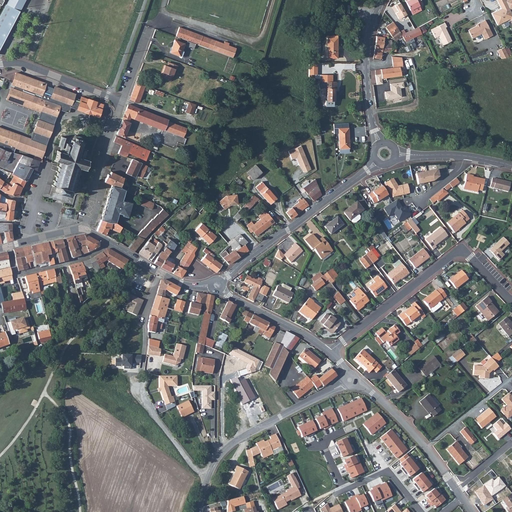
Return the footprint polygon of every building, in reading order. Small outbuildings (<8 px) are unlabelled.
[(0,43),(22,0),(8,0),(0,16),(0,43)] [(406,0),(405,1),(409,10),(419,5),(422,4),(420,0),(406,0)] [(511,24),(511,15),(509,10),(507,5),(505,1),(504,0),(496,0),(500,9),(491,13),(497,25),(510,19),(511,20),(511,23),(511,24)] [(400,2),(394,5),(398,11),(395,12),(398,18),(406,14),(400,2)] [(419,5),(409,10),(412,15),(422,11),(419,5)] [(479,24),(476,26),(467,30),(471,38),(480,33),(483,39),(492,35),(484,20),(478,23),(479,24)] [(402,36),(401,34),(393,22),(385,27),(392,37),(395,41),(402,36)] [(444,23),(430,30),(434,38),(438,36),(442,45),(450,41),(444,28),(446,27),(444,23)] [(405,41),(421,34),(418,27),(401,34),(402,36),(405,41)] [(179,28),(176,37),(190,42),(234,58),(237,49),(225,44),(220,42),(212,40),(210,45),(201,43),(203,37),(179,28)] [(327,56),(337,56),(336,34),(326,34),(327,56)] [(384,37),(376,36),(374,49),(374,51),(382,52),(383,44),(384,37)] [(212,40),(203,37),(201,43),(210,45),(212,40)] [(169,52),(179,56),(184,44),(174,40),(169,52)] [(320,43),(311,43),(311,55),(320,55),(320,43)] [(496,50),(500,59),(508,57),(503,47),(496,50)] [(392,77),(404,75),(402,67),(400,57),(391,56),(393,68),(391,68),(392,77)] [(315,75),(317,75),(317,62),(309,62),(309,75),(315,75)] [(162,78),(171,81),(176,70),(178,70),(179,67),(170,63),(168,67),(166,66),(162,78)] [(382,78),(382,80),(386,79),(386,77),(392,77),(391,68),(381,69),(381,73),(382,78)] [(25,76),(20,74),(16,84),(43,94),(47,84),(31,78),(31,80),(25,78),(25,76)] [(331,82),(326,82),(326,78),(320,78),(320,82),(319,84),(319,88),(320,89),(326,89),(327,101),(325,101),(325,106),(333,106),(333,89),(335,89),(335,82),(331,82)] [(43,94),(16,84),(13,83),(13,85),(14,85),(14,88),(11,87),(7,100),(10,102),(13,100),(17,102),(17,103),(29,107),(30,106),(35,108),(36,110),(41,112),(45,99),(39,97),(40,95),(42,96),(43,94)] [(145,86),(136,83),(130,100),(139,104),(145,86)] [(403,83),(390,84),(390,92),(385,92),(386,100),(401,99),(400,89),(404,89),(403,83)] [(55,86),(51,97),(72,105),(76,94),(55,86)] [(41,112),(38,119),(55,124),(61,105),(45,99),(41,112)] [(99,117),(100,114),(103,105),(88,99),(87,104),(80,102),(77,110),(99,117)] [(17,102),(13,100),(11,104),(33,112),(35,108),(30,106),(29,107),(17,103),(17,102)] [(185,112),(193,114),(196,104),(189,101),(185,112)] [(167,120),(128,104),(126,112),(136,116),(135,119),(163,130),(164,130),(167,121),(167,120)] [(125,115),(117,135),(124,138),(130,123),(129,123),(131,118),(125,115)] [(38,119),(30,139),(47,145),(55,124),(38,119)] [(187,128),(167,121),(164,130),(183,138),(187,128)] [(0,127),(0,148),(6,151),(11,153),(13,153),(16,148),(43,157),(47,145),(30,139),(5,129),(0,127)] [(347,127),(338,128),(339,148),(349,147),(347,127)] [(80,168),(85,170),(87,161),(88,161),(89,159),(88,159),(90,151),(87,150),(87,149),(84,148),(85,143),(82,137),(76,136),(68,140),(63,138),(63,137),(62,137),(61,141),(60,141),(59,146),(62,147),(60,151),(58,151),(57,152),(58,153),(56,160),(55,160),(55,161),(60,162),(59,167),(58,166),(58,168),(59,168),(58,171),(57,171),(56,172),(57,173),(57,176),(55,175),(55,177),(56,177),(55,180),(54,180),(53,181),(55,182),(54,185),(53,185),(52,186),(54,187),(54,186),(57,187),(56,192),(67,195),(68,191),(73,193),(74,191),(73,191),(74,187),(75,188),(75,187),(74,186),(75,183),(76,183),(77,182),(76,181),(77,178),(78,179),(78,177),(77,177),(78,173),(79,174),(79,173),(79,172),(80,168)] [(122,146),(118,154),(118,155),(123,156),(127,156),(128,153),(135,156),(139,147),(116,137),(114,143),(122,146)] [(301,145),(287,150),(291,160),(296,158),(300,168),(302,168),(303,172),(311,169),(301,145)] [(150,151),(139,147),(135,156),(146,160),(150,151)] [(0,159),(6,161),(9,156),(11,153),(6,151),(0,148),(0,159)] [(22,156),(20,160),(13,173),(26,180),(27,181),(33,169),(33,168),(29,167),(31,159),(29,158),(22,156)] [(33,168),(33,169),(36,170),(40,161),(31,159),(29,167),(33,168)] [(133,160),(127,174),(135,178),(137,175),(142,163),(133,160)] [(261,172),(255,165),(247,172),(252,179),(261,172)] [(0,167),(0,173),(8,178),(11,172),(0,167)] [(437,170),(415,175),(417,185),(433,182),(438,177),(437,170)] [(13,173),(11,172),(8,178),(11,182),(14,183),(23,187),(26,180),(13,173)] [(110,175),(123,181),(124,180),(125,180),(126,179),(111,173),(110,175)] [(105,182),(112,185),(121,188),(122,185),(123,181),(110,175),(108,175),(105,182)] [(472,189),(471,192),(476,193),(477,191),(481,192),(484,180),(480,179),(479,180),(471,178),(472,176),(465,175),(463,187),(472,189)] [(385,184),(393,198),(409,194),(407,186),(398,188),(393,179),(385,184)] [(458,182),(455,179),(448,184),(451,188),(458,182)] [(495,179),(493,188),(508,192),(510,183),(495,179)] [(313,201),(321,195),(315,180),(306,186),(305,184),(302,186),(313,201)] [(12,187),(4,181),(0,188),(0,189),(5,193),(18,196),(23,187),(14,183),(12,187)] [(255,187),(268,203),(275,198),(261,181),(255,187)] [(105,207),(102,217),(116,221),(117,218),(115,218),(116,213),(118,213),(118,214),(122,215),(122,216),(127,218),(131,202),(126,201),(125,202),(122,201),(122,202),(119,201),(121,196),(123,196),(124,192),(126,192),(127,190),(121,188),(112,185),(107,200),(108,200),(106,207),(105,207)] [(122,185),(121,188),(127,190),(126,192),(135,195),(137,191),(124,186),(122,185)] [(387,196),(386,194),(382,189),(382,188),(367,196),(373,205),(387,196)] [(447,194),(442,189),(431,197),(435,201),(436,203),(447,194)] [(0,208),(14,211),(15,201),(7,199),(4,196),(0,193),(0,208)] [(228,204),(230,204),(237,203),(236,194),(226,196),(217,202),(222,208),(228,204)] [(151,209),(153,202),(140,196),(137,203),(151,209)] [(259,199),(254,196),(247,203),(251,207),(259,199)] [(306,203),(304,200),(302,201),(301,200),(286,213),(291,219),(306,207),(304,205),(306,203)] [(395,201),(382,208),(388,217),(393,214),(398,222),(409,216),(404,207),(400,209),(399,207),(400,207),(398,200),(395,201)] [(356,202),(349,207),(350,208),(344,213),(349,220),(351,222),(353,222),(358,219),(359,216),(357,214),(362,211),(356,202)] [(251,207),(247,203),(243,207),(247,211),(251,207)] [(138,235),(140,236),(145,239),(153,229),(169,214),(162,207),(157,214),(156,213),(151,218),(138,235)] [(0,217),(13,220),(14,211),(0,208),(0,217)] [(459,226),(464,222),(468,219),(462,211),(446,223),(454,233),(459,229),(458,229),(457,227),(459,225),(459,226)] [(242,216),(238,212),(233,218),(236,221),(242,216)] [(274,222),(267,214),(261,219),(254,224),(252,222),(247,226),(249,229),(248,230),(251,233),(253,231),(257,235),(274,222)] [(324,227),(330,235),(342,225),(336,217),(324,227)] [(97,231),(106,235),(108,229),(119,233),(121,227),(115,224),(101,220),(97,231)] [(419,231),(410,220),(406,223),(411,229),(415,234),(419,231)] [(13,223),(0,222),(0,232),(6,231),(12,230),(12,229),(13,223)] [(212,236),(213,234),(202,224),(195,232),(206,242),(209,239),(212,236)] [(403,225),(400,227),(405,234),(408,231),(403,225)] [(155,233),(159,236),(165,229),(162,226),(155,233)] [(424,240),(432,250),(435,248),(434,246),(447,236),(440,228),(424,240)] [(240,234),(234,238),(241,247),(244,244),(248,242),(240,234)] [(84,235),(73,237),(76,245),(77,244),(79,248),(86,245),(84,242),(86,241),(84,235)] [(98,243),(84,235),(86,241),(84,242),(86,245),(86,247),(99,244),(98,243)] [(327,253),(328,254),(332,251),(321,238),(318,241),(320,244),(319,244),(312,235),(304,240),(311,250),(312,249),(320,259),(327,253)] [(140,236),(129,249),(135,252),(145,239),(140,236)] [(153,236),(139,254),(151,261),(158,251),(162,245),(162,244),(153,236)] [(189,242),(181,236),(179,240),(187,246),(189,242)] [(76,245),(73,237),(66,238),(70,251),(78,249),(76,245)] [(503,237),(488,250),(498,262),(505,256),(501,252),(509,244),(503,237)] [(234,238),(227,243),(228,245),(230,247),(240,257),(249,250),(244,244),(241,247),(234,238)] [(61,240),(52,242),(55,254),(57,253),(59,261),(57,261),(58,263),(68,261),(61,240)] [(168,248),(160,267),(170,272),(174,263),(167,259),(173,249),(175,250),(177,247),(175,246),(178,242),(176,240),(174,242),(171,240),(166,246),(168,248)] [(51,255),(48,243),(47,243),(35,245),(38,257),(39,257),(41,265),(42,265),(43,267),(45,267),(44,264),(48,263),(48,260),(49,259),(48,257),(49,257),(49,255),(51,255)] [(99,247),(99,244),(86,247),(89,253),(95,250),(99,247)] [(158,257),(154,263),(160,267),(168,248),(166,246),(163,244),(162,245),(158,251),(159,253),(161,251),(163,253),(160,258),(158,257)] [(196,248),(191,244),(187,250),(194,255),(193,252),(196,248)] [(288,254),(286,258),(291,263),(303,252),(295,244),(292,246),(293,247),(290,249),(288,254)] [(38,257),(35,245),(34,245),(31,246),(35,268),(41,266),(41,265),(39,257),(38,257)] [(86,247),(86,245),(79,248),(81,256),(89,253),(86,247)] [(35,268),(31,246),(23,248),(25,258),(28,270),(31,269),(30,264),(32,263),(33,268),(35,268)] [(230,247),(219,254),(228,264),(240,257),(230,247)] [(25,258),(23,248),(13,250),(16,260),(25,258)] [(205,248),(203,251),(206,253),(205,255),(201,261),(216,272),(222,264),(212,258),(207,254),(208,251),(205,248)] [(78,249),(70,251),(72,258),(74,259),(80,256),(78,249)] [(123,270),(129,261),(110,249),(107,250),(94,258),(101,270),(105,267),(102,264),(105,262),(108,261),(112,263),(123,270)] [(194,255),(187,250),(181,260),(189,265),(194,257),(194,255)] [(283,255),(278,250),(275,257),(280,260),(283,255)] [(408,261),(414,269),(429,258),(422,250),(408,261)] [(369,251),(368,252),(364,255),(368,259),(372,255),(369,251)] [(0,261),(9,260),(7,253),(6,252),(0,253),(0,261)] [(368,259),(364,255),(358,260),(365,269),(372,264),(368,259)] [(368,259),(372,264),(377,260),(372,255),(368,259)] [(25,258),(16,260),(19,272),(28,270),(25,258)] [(101,270),(94,258),(89,261),(82,262),(85,272),(84,272),(86,275),(87,279),(91,278),(87,270),(93,268),(97,273),(101,270)] [(9,260),(0,261),(0,269),(11,267),(9,260)] [(178,266),(186,270),(189,265),(181,260),(178,266)] [(85,272),(82,262),(70,266),(73,275),(76,284),(79,296),(83,295),(81,290),(79,281),(78,277),(86,275),(84,272),(85,272)] [(386,276),(393,285),(404,276),(405,277),(408,274),(400,264),(386,276)] [(178,266),(173,273),(181,278),(186,270),(178,266)] [(56,282),(57,285),(60,284),(60,286),(62,285),(59,268),(53,270),(56,282)] [(5,282),(13,279),(11,269),(0,271),(0,283),(5,283),(5,282)] [(40,291),(41,295),(44,293),(42,285),(56,282),(53,270),(36,274),(40,291)] [(328,272),(335,281),(338,278),(331,270),(328,272)] [(449,281),(455,289),(468,280),(461,271),(449,281)] [(323,276),(330,285),(335,281),(328,272),(323,276)] [(40,291),(36,274),(25,277),(29,292),(32,291),(33,293),(40,291)] [(261,283),(247,276),(244,283),(253,287),(258,289),(261,283)] [(367,289),(374,297),(386,288),(377,277),(372,281),(374,283),(367,289)] [(315,282),(310,286),(314,292),(324,285),(319,279),(315,282)] [(165,292),(165,291),(169,283),(163,280),(161,281),(158,289),(165,292)] [(165,291),(167,292),(177,296),(180,289),(177,287),(169,283),(165,291)] [(272,296),(288,302),(292,293),(289,292),(291,288),(282,284),(280,288),(277,287),(272,296)] [(262,285),(260,290),(255,300),(261,303),(264,296),(266,296),(269,289),(262,285)] [(260,290),(258,289),(253,287),(247,299),(254,303),(255,300),(260,290)] [(429,297),(423,302),(431,313),(441,306),(438,302),(446,296),(439,288),(436,291),(435,291),(428,296),(429,297)] [(158,289),(157,295),(164,298),(165,292),(158,289)] [(348,301),(355,310),(360,306),(361,306),(362,306),(367,301),(358,289),(350,296),(352,298),(348,301)] [(12,293),(13,300),(25,298),(22,292),(12,293)] [(205,305),(207,295),(198,293),(196,304),(191,303),(189,313),(199,316),(201,306),(205,307),(205,305)] [(337,293),(333,298),(339,305),(344,302),(337,293)] [(126,312),(136,316),(143,300),(129,295),(125,304),(129,306),(126,312)] [(150,316),(163,320),(164,319),(166,313),(167,309),(170,300),(164,298),(157,295),(150,316)] [(215,297),(207,295),(205,305),(212,307),(213,307),(215,297)] [(474,307),(484,318),(485,317),(488,320),(498,313),(490,303),(491,302),(486,297),(474,307)] [(13,300),(2,302),(3,314),(26,310),(25,298),(13,300)] [(298,312),(304,317),(305,316),(311,321),(320,309),(313,303),(313,302),(308,298),(298,312)] [(177,300),(174,311),(182,314),(185,302),(177,300)] [(236,306),(228,302),(222,315),(230,320),(236,306)] [(419,317),(422,320),(425,317),(414,303),(410,306),(411,307),(403,313),(402,313),(397,317),(405,327),(410,323),(410,324),(419,317)] [(203,347),(204,341),(210,315),(212,307),(205,305),(205,307),(197,343),(197,345),(203,347)] [(452,310),(457,317),(464,311),(459,305),(452,310)] [(166,313),(181,318),(182,314),(174,311),(167,309),(166,313)] [(253,316),(244,311),(242,315),(246,317),(244,321),(249,323),(253,316)] [(329,317),(325,314),(319,322),(323,325),(322,326),(332,333),(339,324),(329,316),(329,317)] [(230,320),(222,315),(220,318),(231,325),(233,322),(230,320)] [(149,324),(148,332),(155,333),(158,322),(162,323),(163,320),(150,316),(149,324)] [(253,316),(249,323),(255,327),(253,331),(258,333),(260,329),(258,328),(261,320),(253,316)] [(23,317),(10,321),(13,331),(18,329),(19,334),(28,331),(27,329),(30,328),(27,319),(25,320),(23,317)] [(511,335),(511,325),(506,318),(498,325),(509,338),(511,335)] [(260,329),(258,333),(260,335),(262,336),(264,331),(272,335),(276,327),(261,320),(258,328),(260,329)] [(374,334),(381,344),(384,342),(391,350),(393,350),(399,345),(400,343),(395,336),(399,333),(394,326),(384,333),(381,328),(374,334)] [(50,331),(38,334),(40,340),(52,337),(50,331)] [(280,344),(288,354),(299,339),(286,332),(285,334),(280,344)] [(267,374),(276,385),(279,380),(277,377),(288,354),(280,344),(278,341),(280,334),(279,334),(276,342),(264,368),(266,371),(267,368),(270,369),(267,374)] [(374,336),(372,337),(378,345),(380,343),(374,336)] [(149,339),(149,345),(158,348),(160,341),(149,339)] [(416,340),(413,343),(414,344),(418,349),(421,346),(416,340)] [(203,347),(211,350),(213,343),(204,341),(203,347)] [(186,346),(176,344),(173,356),(165,354),(162,362),(175,366),(180,363),(181,359),(183,360),(186,346)] [(160,356),(160,349),(158,348),(149,345),(147,354),(160,356)] [(232,347),(229,355),(248,364),(246,369),(238,370),(239,376),(258,370),(262,362),(232,347)] [(410,356),(415,352),(411,347),(406,351),(410,356)] [(305,349),(299,357),(314,369),(320,361),(305,349)] [(362,350),(354,359),(366,369),(365,370),(368,373),(372,369),(376,373),(381,367),(362,350)] [(451,357),(456,363),(464,356),(459,350),(451,357)] [(491,358),(493,361),(494,361),(496,363),(500,359),(496,354),(491,358)] [(131,362),(140,363),(141,355),(121,355),(121,359),(115,359),(114,366),(123,366),(123,369),(130,369),(131,366),(129,364),(131,362)] [(314,369),(299,357),(298,359),(312,371),(314,369)] [(432,364),(436,369),(440,366),(432,357),(424,364),(428,368),(432,364)] [(498,367),(493,361),(491,358),(486,362),(487,363),(483,367),(474,366),(473,376),(479,376),(479,379),(488,380),(489,374),(488,373),(489,372),(490,373),(493,371),(494,372),(498,367)] [(199,371),(212,374),(214,362),(197,359),(195,372),(199,373),(199,371)] [(418,369),(425,378),(436,369),(432,364),(428,368),(424,364),(418,369)] [(393,370),(384,377),(398,393),(406,386),(393,370)] [(314,386),(317,389),(322,385),(323,387),(336,377),(330,371),(318,380),(315,376),(310,380),(314,386)] [(174,386),(173,376),(168,376),(159,376),(159,388),(166,405),(175,401),(173,396),(172,397),(168,386),(174,386)] [(310,380),(307,377),(291,390),(298,399),(313,388),(313,387),(314,386),(310,380)] [(237,378),(231,380),(235,391),(242,404),(255,398),(245,379),(239,382),(237,378)] [(210,387),(191,387),(192,392),(201,392),(201,410),(211,410),(211,401),(214,401),(214,393),(210,393),(210,387)] [(511,399),(507,393),(499,399),(506,406),(504,408),(501,407),(499,409),(499,411),(502,414),(506,419),(510,419),(511,417),(511,415),(511,414),(511,412),(511,399)] [(422,404),(430,413),(433,418),(441,411),(428,396),(419,403),(421,406),(422,404)] [(361,398),(338,409),(343,421),(367,410),(361,398)] [(187,401),(176,407),(182,418),(192,413),(187,401)] [(428,415),(430,413),(422,404),(421,406),(428,415)] [(321,413),(322,415),(328,427),(331,426),(331,424),(338,421),(332,408),(321,413)] [(488,409),(474,420),(481,428),(495,417),(488,409)] [(377,413),(363,424),(371,434),(385,423),(377,413)] [(322,415),(315,419),(320,428),(323,427),(324,429),(328,427),(322,415)] [(312,421),(304,424),(310,436),(313,434),(312,432),(316,430),(312,421)] [(499,421),(493,425),(497,430),(494,433),(498,439),(511,429),(506,422),(502,425),(499,421)] [(304,424),(297,427),(302,437),(306,435),(306,437),(310,436),(304,424)] [(471,445),(476,440),(466,428),(460,433),(471,445)] [(391,429),(381,438),(397,458),(407,450),(391,429)] [(271,449),(280,445),(275,433),(269,436),(270,438),(263,441),(261,442),(260,441),(256,443),(257,445),(250,448),(250,449),(251,456),(260,452),(262,456),(272,451),(271,449)] [(345,438),(335,442),(337,446),(335,447),(337,450),(349,445),(345,438)] [(458,465),(466,458),(457,448),(458,447),(454,442),(445,450),(458,465)] [(349,445),(337,450),(338,454),(340,453),(342,457),(352,452),(349,445)] [(354,455),(343,460),(345,464),(344,465),(345,468),(357,463),(354,455)] [(408,457),(400,464),(402,467),(401,468),(403,471),(413,463),(408,457)] [(359,462),(357,463),(345,468),(347,471),(348,471),(351,478),(364,472),(359,462)] [(418,469),(413,463),(403,471),(405,474),(407,473),(410,476),(418,469)] [(247,471),(236,466),(234,470),(235,471),(229,484),(239,489),(247,471)] [(421,473),(412,480),(415,483),(413,484),(416,487),(426,479),(421,473)] [(492,478),(483,484),(484,485),(491,495),(505,485),(498,476),(493,480),(492,478)] [(431,485),(426,479),(416,487),(418,490),(420,489),(423,492),(431,485)] [(378,484),(374,486),(380,498),(381,501),(392,496),(386,482),(379,486),(378,484)] [(297,489),(300,487),(299,485),(295,487),(295,486),(286,491),(286,492),(272,500),(277,509),(286,505),(284,502),(290,499),(291,500),(300,495),(297,489)] [(491,495),(484,485),(474,491),(484,506),(493,499),(491,495)] [(372,490),(368,491),(373,502),(380,498),(374,486),(371,488),(372,490)] [(434,489),(425,495),(428,499),(426,500),(428,503),(439,495),(434,489)] [(511,511),(511,495),(511,493),(500,501),(508,511),(511,511)] [(367,504),(362,494),(359,496),(358,494),(354,496),(360,508),(367,504)] [(439,495),(428,503),(431,506),(433,505),(435,508),(445,500),(440,494),(439,495)] [(360,508),(354,496),(350,497),(351,499),(344,502),(348,511),(357,511),(361,510),(360,508)] [(320,509),(320,511),(321,511),(322,511),(342,511),(338,504),(329,508),(327,503),(320,509)]
